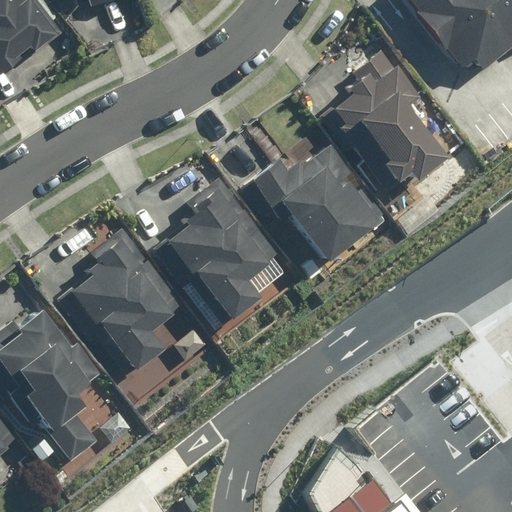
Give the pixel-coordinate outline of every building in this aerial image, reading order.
[(0,0),(0,73),(18,60),(13,54),(25,44),(30,50),(52,33),(25,0),(0,0)] [(511,0),(411,0),(458,60),(470,50),(480,63),(511,37),(511,0)] [(382,187),(405,169),(411,177),(442,153),(405,105),(418,95),(379,47),(353,68),(356,72),(342,83),(347,90),(314,116),(342,151),(349,145),(382,187)] [(278,220),(285,214),(322,260),(380,214),(324,142),(285,173),(273,157),(238,185),(266,220),(273,214),(278,220)] [(183,201),(189,209),(178,217),(182,222),(150,247),(184,290),(189,286),(218,322),(255,293),(242,276),(274,250),(215,175),(183,201)] [(84,250),(90,258),(81,265),(85,271),(52,297),(85,339),(91,334),(123,375),(159,346),(145,328),(178,303),(116,225),(84,250)] [(0,397),(5,403),(10,399),(29,424),(34,420),(65,463),(96,440),(73,410),(81,404),(69,388),(95,368),(70,335),(61,342),(35,306),(10,324),(5,317),(0,321),(0,397)] [(380,376),(412,348),(399,334),(368,362),(380,376)] [(0,417),(0,448),(15,436),(0,417)] [(296,491),(299,511),(406,511),(365,457),(322,437),(296,491)]
